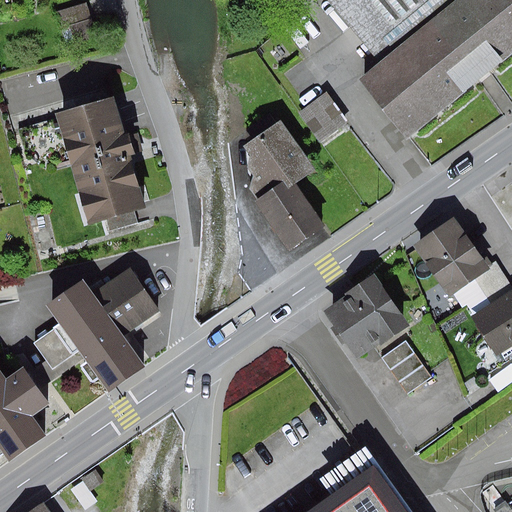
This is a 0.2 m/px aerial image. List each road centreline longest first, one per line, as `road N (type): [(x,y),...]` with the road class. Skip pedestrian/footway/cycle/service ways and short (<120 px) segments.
road 1 (secondary): [(209,354),(511,145)]
road 2 (secondary): [(0,503),(209,354)]
road 3 (residential): [(209,354),(202,511)]
